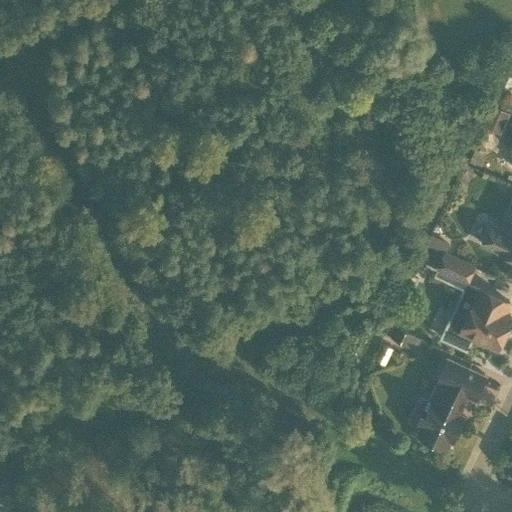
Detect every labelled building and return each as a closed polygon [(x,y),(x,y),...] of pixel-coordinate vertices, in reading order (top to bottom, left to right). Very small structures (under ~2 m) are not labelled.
[(493,104),(483,125),(500,133),(510,113),(493,104)] [(511,214),(510,219),(511,219),(511,226),(510,232),(489,222),(480,242),(500,252),(511,257),(511,214)] [(472,267),(443,254),(437,268),(465,281),(472,267)] [(510,302),(481,288),(476,298),(473,297),(466,314),(454,309),(441,336),(467,349),(473,336),(498,348),(511,317),(504,314),(510,302)] [(396,326),(391,338),(402,343),(407,331),(396,326)] [(474,398),(485,374),(447,356),(436,380),(444,384),(436,401),(432,399),(420,425),(421,426),(417,434),(429,439),(447,448),(451,440),(452,440),(459,425),(455,423),(468,395),(474,398)]
